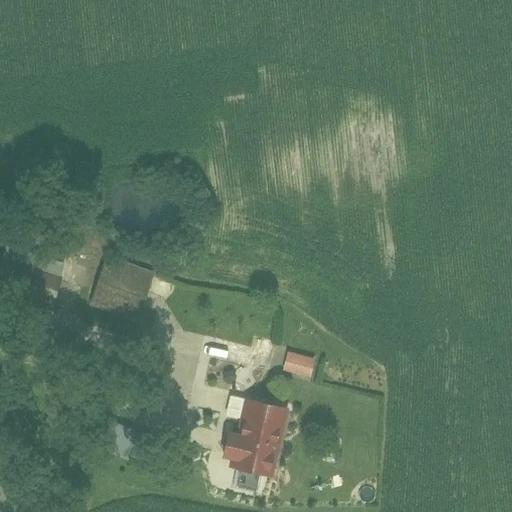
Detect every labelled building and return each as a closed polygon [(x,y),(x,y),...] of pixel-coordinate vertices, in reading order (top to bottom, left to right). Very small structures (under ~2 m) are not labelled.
[(0,294),(51,315),(72,262),(32,246),(27,259),(3,250),(0,258),(0,294)] [(111,259),(98,294),(147,312),(159,277),(111,259)] [(302,303),(261,292),(247,343),(287,355),(302,303)] [(131,368),(69,347),(59,379),(121,399),(131,368)] [(184,407),(142,391),(122,443),(163,459),(184,407)] [(281,405),(246,396),(231,459),(265,468),(281,405)]
